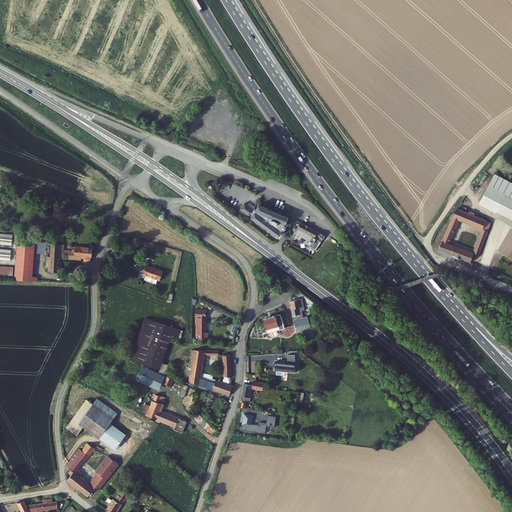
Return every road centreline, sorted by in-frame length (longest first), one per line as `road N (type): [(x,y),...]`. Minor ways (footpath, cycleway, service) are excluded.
road 1 (residential): [(66,489),(58,404),(94,326),(96,268),(127,185),(132,181),(244,260),(253,284),(250,314)]
road 2 (motorway): [(198,0),(336,205),(496,390)]
road 3 (motorway): [(452,308),(323,147),(225,0)]
road 4 (primary): [(511,472),(417,368),(264,249)]
road 5 (track): [(428,244),(251,0)]
road 6 (primary): [(264,249),(154,162),(29,89)]
road 7 (primary): [(29,89),(264,249)]
road 8 (residential): [(250,314),(236,396),(197,511)]
road 9 (unclassified): [(428,244),(461,190),(511,135)]
